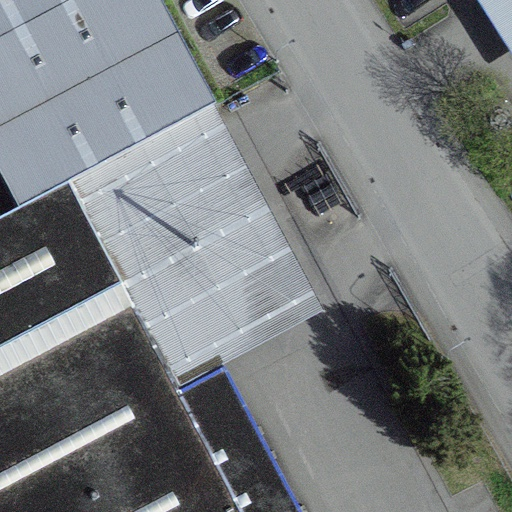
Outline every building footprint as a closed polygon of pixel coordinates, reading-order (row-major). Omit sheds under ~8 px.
[(0,0),(0,186),(17,218),(66,191),(216,112),(156,0),(0,0)] [(511,0),(476,0),(511,56),(511,0)] [(322,319),(216,112),(66,191),(176,400),(222,376),(322,319)] [(0,226),(0,379),(130,312),(66,191),(17,218),(0,226)] [(235,511),(176,400),(130,312),(0,379),(0,511),(235,511)] [(294,511),(222,376),(176,400),(235,511),(294,511)]
